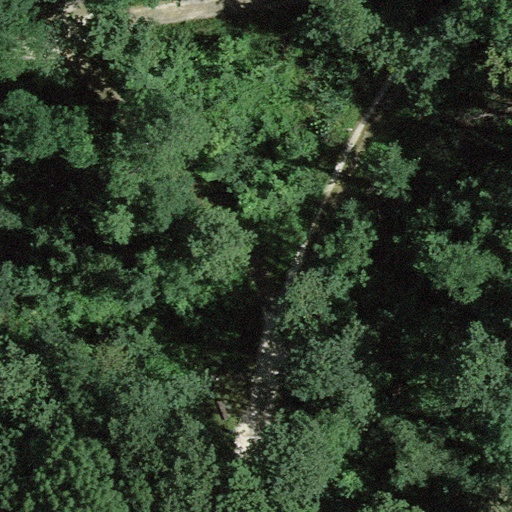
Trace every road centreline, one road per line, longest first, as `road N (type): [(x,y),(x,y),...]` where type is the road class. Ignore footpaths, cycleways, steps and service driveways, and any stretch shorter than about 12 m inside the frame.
road 1 (track): [(471,0),(356,147),(318,256),(290,304),(239,511)]
road 2 (track): [(290,304),(212,208),(48,37)]
road 3 (track): [(0,56),(48,37),(248,0)]
